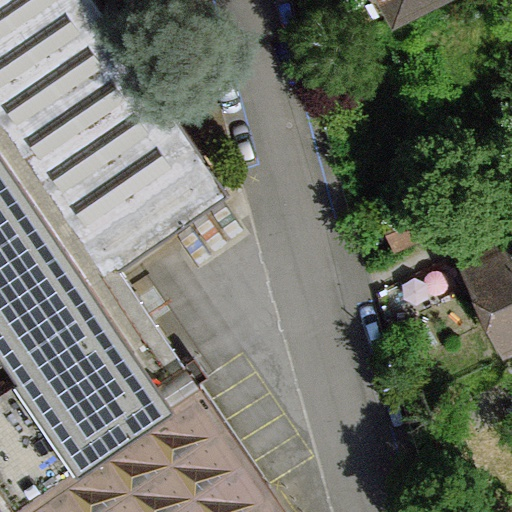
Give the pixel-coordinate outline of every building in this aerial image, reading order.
[(0,0),(0,147),(91,280),(122,259),(225,188),(92,0),(0,0)] [(390,0),(398,14),(425,0),(390,0)] [(81,466),(174,401),(158,378),(91,280),(0,147),(0,344),(6,354),(18,371),(81,466)] [(390,239),(380,214),(363,220),(373,245),(390,239)] [(511,237),(474,256),(511,335),(511,334),(511,237)] [(158,378),(188,356),(122,259),(91,280),(158,378)] [(174,401),(196,384),(203,378),(188,356),(158,378),(174,401)] [(0,485),(18,510),(81,466),(18,371),(0,382),(0,485)] [(283,511),(196,384),(174,401),(81,466),(18,510),(18,511),(283,511)]
